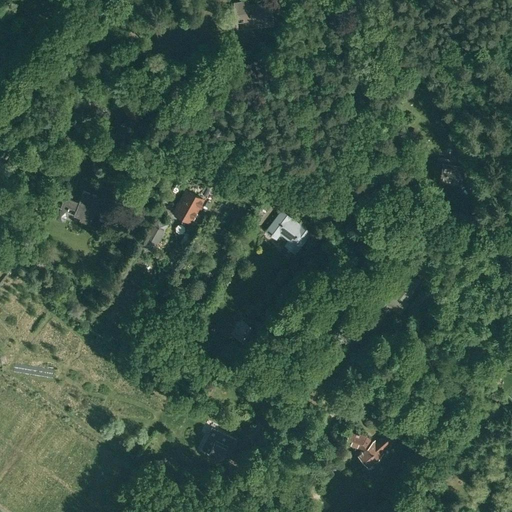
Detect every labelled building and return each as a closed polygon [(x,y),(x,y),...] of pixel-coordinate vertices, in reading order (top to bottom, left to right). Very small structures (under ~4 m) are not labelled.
[(259,19),(260,24),(272,23),(269,2),(249,4),(248,1),(233,2),(235,17),(248,16),(249,20),(259,19)] [(441,99),(438,92),(432,94),(435,101),(441,99)] [(118,99),(132,121),(141,115),(127,94),(118,99)] [(461,158),(461,160),(464,161),(466,160),(469,160),(466,150),(463,140),(457,142),(457,149),(456,158),(461,158)] [(461,158),(456,158),(455,159),(438,156),(436,169),(441,170),(439,179),(460,182),(461,177),(463,177),(466,160),(464,161),(461,160),(461,158)] [(16,201),(21,193),(10,186),(5,195),(16,201)] [(202,198),(186,190),(180,201),(178,201),(176,205),(177,207),(176,208),(184,213),(182,216),(183,216),(183,218),(187,220),(189,220),(190,220),(202,198)] [(79,221),(90,225),(100,197),(83,191),(79,203),(64,197),(60,208),(66,211),(66,212),(80,218),(79,221)] [(284,245),(295,253),(311,231),(281,209),(264,230),(275,239),(279,233),(288,240),(284,245)] [(139,243),(153,251),(169,221),(155,214),(140,241),(139,243)] [(189,242),(195,236),(190,231),(184,237),(189,242)] [(173,271),(163,266),(157,279),(155,282),(165,287),(169,280),(173,271)] [(381,298),(399,312),(406,303),(404,301),(413,290),(412,288),(418,281),(411,275),(410,276),(405,272),(399,279),(403,283),(393,294),(387,289),(381,298)] [(324,303),(344,318),(355,306),(334,290),(324,303)] [(155,302),(158,297),(153,294),(150,299),(155,302)] [(154,322),(164,327),(170,317),(160,311),(154,322)] [(230,332),(244,342),(254,329),(241,318),(230,332)] [(511,346),(502,360),(511,367),(511,346)] [(315,367),(323,375),(331,367),(331,366),(336,360),(329,354),(324,360),(323,359),(315,367)] [(435,369),(442,377),(451,370),(445,361),(435,369)] [(449,389),(460,396),(470,383),(460,375),(449,389)] [(266,384),(262,379),(256,385),(260,389),(258,391),(263,396),(265,394),(269,398),(275,392),(270,388),(272,386),(267,382),(266,384)] [(247,435),(252,439),(263,425),(258,421),(247,435)] [(358,453),(368,465),(377,457),(379,460),(385,455),(380,449),(396,436),(390,429),(375,442),(373,440),(370,443),(366,437),(348,431),(345,441),(362,447),(363,449),(358,453)] [(208,454),(219,459),(225,449),(229,451),(235,439),(226,434),(222,442),(215,439),(208,454)] [(437,473),(442,479),(445,476),(451,471),(453,473),(457,469),(456,467),(461,463),(455,455),(439,469),(440,470),(437,473)] [(43,473),(56,484),(62,478),(48,466),(43,473)]
